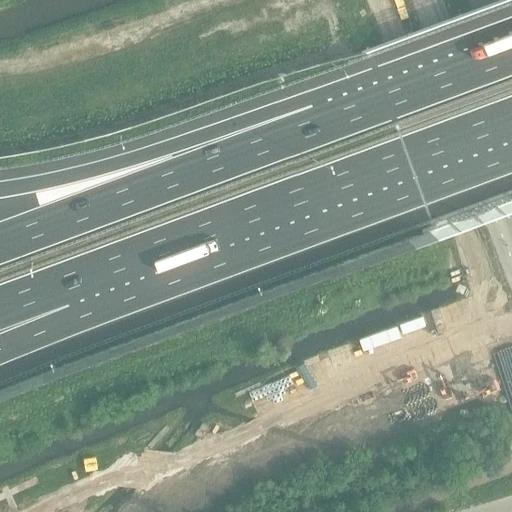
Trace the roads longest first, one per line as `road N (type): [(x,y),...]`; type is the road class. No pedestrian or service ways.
road 1 (motorway): [(60,284),(511,118)]
road 2 (motorway): [(322,125),(0,247)]
road 3 (motorway): [(322,125),(0,189)]
road 4 (tertiary): [(427,0),(511,236)]
road 5 (motorway): [(511,54),(322,125)]
